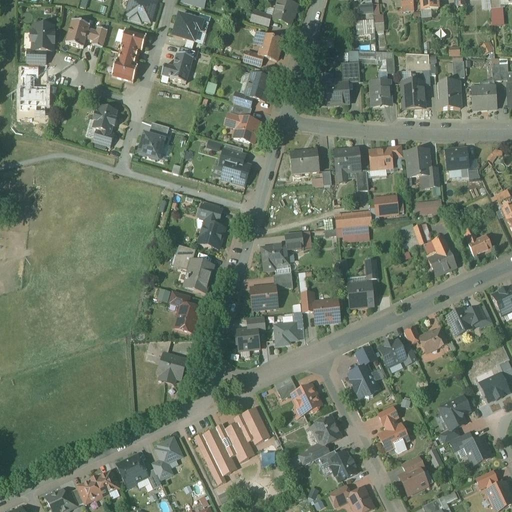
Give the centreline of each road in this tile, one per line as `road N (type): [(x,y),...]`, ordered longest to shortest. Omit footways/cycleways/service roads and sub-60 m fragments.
road 1 (residential): [(283,123),(238,267),(213,385)]
road 2 (residential): [(283,123),(511,134)]
road 3 (residential): [(213,385),(195,406),(24,487)]
road 4 (residential): [(511,263),(317,346)]
road 5 (residential): [(397,511),(317,346)]
road 6 (residential): [(316,0),(283,123)]
